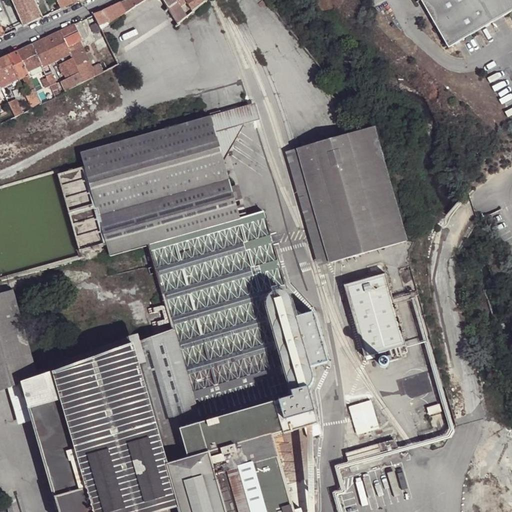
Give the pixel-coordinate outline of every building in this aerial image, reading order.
[(21,23),(22,26),(40,17),(33,0),(11,0),(15,7),(21,23)] [(55,0),(59,8),(76,0),(55,0)] [(124,0),(120,2),(126,14),(148,0),(124,0)] [(174,0),(161,0),(169,11),(178,23),(186,16),(174,0)] [(184,0),(191,11),(205,0),(184,0)] [(511,0),(421,0),(448,46),(511,9),(511,0)] [(120,2),(102,11),(108,22),(109,24),(113,21),(126,14),(120,2)] [(21,23),(15,7),(9,11),(15,26),(21,23)] [(102,11),(94,15),(99,26),(108,22),(102,11)] [(151,23),(160,38),(179,25),(178,23),(169,11),(151,23)] [(81,21),(74,24),(81,40),(89,37),(81,21)] [(104,36),(118,64),(119,65),(130,59),(121,42),(122,41),(113,21),(109,24),(100,29),(104,36)] [(121,42),(130,59),(160,38),(151,23),(122,41),(121,42)] [(74,24),(59,31),(67,47),(79,41),(81,40),(74,24)] [(59,31),(31,45),(40,65),(41,67),(70,54),(67,47),(59,31)] [(100,63),(104,72),(118,64),(104,36),(94,43),(103,61),(100,63)] [(79,41),(67,47),(70,54),(72,58),(76,66),(89,60),(79,41)] [(31,45),(16,52),(26,72),(28,71),(40,65),(31,45)] [(16,52),(8,56),(17,77),(23,74),(26,73),(26,72),(16,52)] [(0,59),(0,86),(18,78),(17,77),(8,56),(0,59)] [(76,66),(72,58),(63,62),(72,79),(66,82),(69,89),(84,82),(76,66)] [(92,67),(89,60),(76,66),(84,82),(104,72),(100,63),(92,67)] [(45,78),(50,86),(55,83),(51,74),(45,77),(45,78)] [(28,77),(25,78),(23,78),(29,90),(33,89),(28,77)] [(44,88),(50,86),(45,78),(40,80),(44,88)] [(50,86),(54,97),(60,94),(55,83),(50,86)] [(29,90),(25,92),(32,107),(40,103),(33,89),(29,90)] [(15,98),(7,101),(14,116),(22,113),(15,98)] [(217,144),(221,160),(241,124),(256,120),(251,104),(209,115),(210,117),(214,132),(217,144)] [(148,244),(238,219),(237,209),(235,204),(230,188),(227,175),(223,162),(221,160),(217,144),(214,132),(210,117),(179,125),(173,126),(96,148),(82,152),(81,152),(85,167),(106,244),(110,254),(148,244)] [(374,128),(369,130),(298,149),(331,264),(343,260),(343,261),(406,243),(374,128)] [(80,145),(82,152),(96,148),(94,141),(80,145)] [(331,264),(298,149),(294,151),(285,153),(317,267),(324,265),(331,264)] [(80,251),(106,244),(85,167),(59,174),(80,251)] [(230,188),(235,204),(244,202),(240,186),(230,188)] [(238,219),(248,217),(246,207),(237,209),(238,219)] [(299,428),(304,427),(317,423),(307,388),(309,387),(312,384),(313,381),(312,376),(309,366),(326,361),(312,311),(295,316),(290,298),(288,294),(283,291),(279,291),(275,292),(271,279),(281,276),(263,213),(248,217),(238,219),(261,297),(299,428)] [(172,329),(261,297),(238,219),(148,244),(172,329)] [(384,275),(343,287),(364,360),(405,348),(384,275)] [(0,389),(22,383),(38,377),(13,291),(0,294),(0,389)] [(55,496),(85,488),(208,453),(200,424),(281,401),(291,430),(299,428),(261,297),(172,329),(38,377),(22,383),(47,469),(55,496)] [(378,365),(377,366),(376,367),(375,368),(375,370),(376,371),(377,373),(379,373),(381,373),(383,372),(384,371),(385,370),(384,367),(383,366),(382,365),(380,364),(378,365)] [(200,424),(208,453),(209,452),(271,434),(272,435),(291,430),(281,401),(200,424)] [(379,429),(371,401),(350,407),(359,435),(379,429)] [(442,412),(439,404),(427,407),(429,416),(442,412)] [(315,465),(304,427),(299,428),(291,430),(272,435),(286,485),(304,479),(314,476),(311,467),(315,465)] [(288,491),(286,485),(272,435),(271,434),(209,452),(226,511),(293,511),(293,510),(292,506),(288,491)] [(378,445),(382,459),(399,454),(395,440),(378,445)] [(351,473),(384,464),(382,459),(378,445),(346,454),(351,473)] [(91,511),(226,511),(209,452),(208,453),(85,488),(91,511)] [(41,504),(56,500),(55,496),(47,469),(33,473),(41,504)] [(313,511),(304,479),(286,485),(288,491),(296,489),(300,504),(292,506),(293,510),(300,507),(301,511),(313,511)] [(56,500),(59,511),(91,511),(85,488),(55,496),(56,500)] [(296,489),(288,491),(292,506),(300,504),(296,489)]
